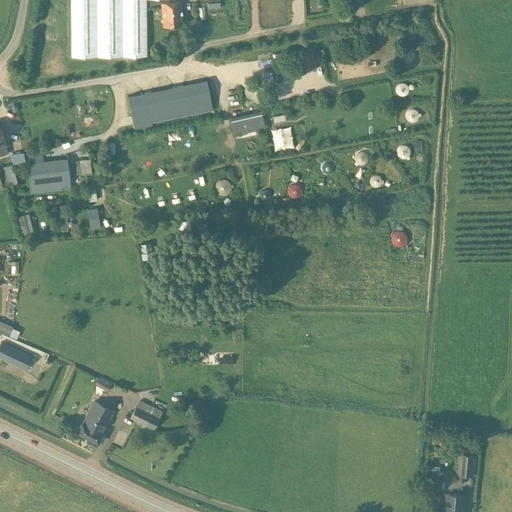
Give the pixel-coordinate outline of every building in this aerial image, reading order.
[(70,0),(72,56),(147,55),(146,0),(70,0)] [(161,2),(163,26),(183,25),(181,1),(161,2)] [(128,96),(133,125),(160,120),(212,109),(206,80),(128,96)] [(261,110),(229,118),(234,135),(265,128),(261,110)] [(0,155),(8,153),(6,144),(0,123),(0,155)] [(11,131),(14,142),(30,138),(27,127),(11,131)] [(103,142),(104,154),(114,154),(114,142),(103,142)] [(11,154),(13,165),(25,163),(23,151),(11,154)] [(81,155),(79,155),(76,156),(76,161),(67,162),(69,176),(92,173),(90,159),(82,160),(81,155)] [(67,158),(64,158),(27,162),(31,193),(71,188),(69,176),(67,162),(67,158)] [(2,167),(7,182),(16,180),(11,165),(2,167)] [(94,188),(87,189),(88,197),(96,195),(95,188),(94,188)] [(58,204),(59,230),(67,230),(66,204),(58,204)] [(97,208),(87,210),(90,229),(100,227),(97,208)] [(26,214),(17,216),(16,216),(21,235),(31,232),(26,214)] [(142,259),(153,257),(150,242),(140,244),(142,259)] [(0,332),(16,337),(19,327),(0,320),(0,332)] [(0,341),(0,357),(26,370),(32,356),(0,341)] [(107,390),(110,380),(97,376),(94,386),(107,390)] [(77,431),(77,432),(78,433),(97,443),(98,443),(98,442),(103,433),(102,433),(115,408),(96,398),(83,423),(82,422),(77,431)] [(136,405),(130,418),(154,430),(163,411),(139,399),(136,405)] [(459,474),(473,475),(475,456),(461,454),(459,474)] [(463,511),(465,495),(447,493),(445,511),(463,511)]
